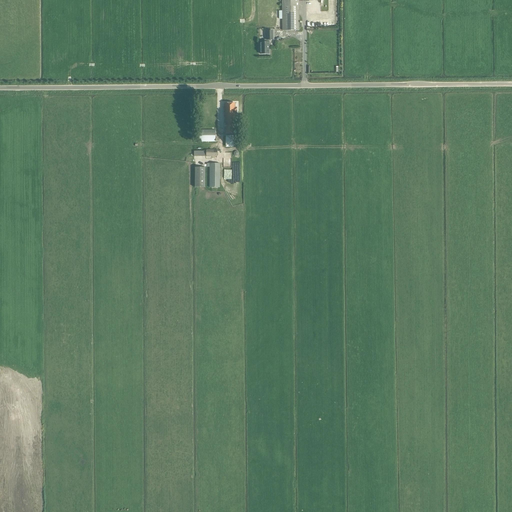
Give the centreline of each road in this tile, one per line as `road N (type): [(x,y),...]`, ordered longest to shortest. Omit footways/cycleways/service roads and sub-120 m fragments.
road 1 (unclassified): [(0,88),(511,85)]
road 2 (track): [(418,147),(259,145)]
